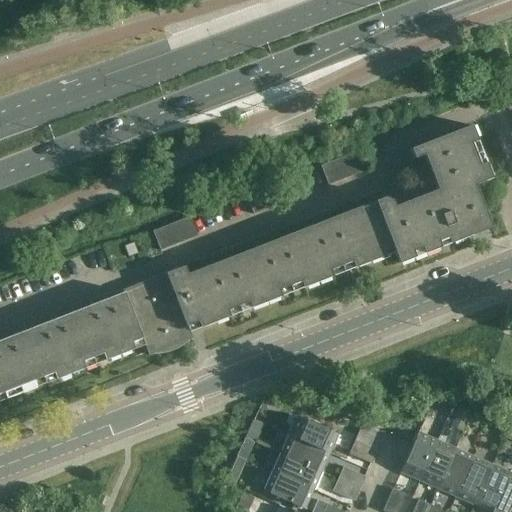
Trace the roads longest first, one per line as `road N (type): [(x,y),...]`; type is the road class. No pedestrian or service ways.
road 1 (residential): [(0,469),(511,269)]
road 2 (secondary): [(0,179),(466,0)]
road 3 (secondary): [(358,0),(0,129)]
